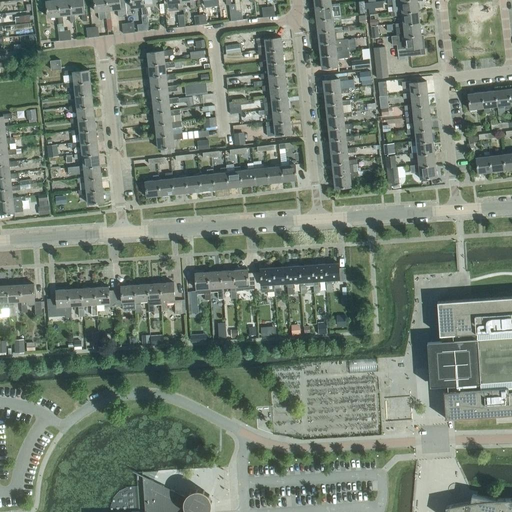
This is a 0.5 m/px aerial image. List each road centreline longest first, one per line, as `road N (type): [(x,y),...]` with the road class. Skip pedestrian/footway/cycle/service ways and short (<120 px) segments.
road 1 (residential): [(122,232),(102,40),(297,16)]
road 2 (residential): [(319,219),(297,16)]
road 3 (residential): [(122,232),(319,219)]
road 4 (residential): [(319,219),(457,209)]
road 5 (residential): [(457,209),(443,90),(452,78)]
road 6 (residential): [(0,240),(122,232)]
